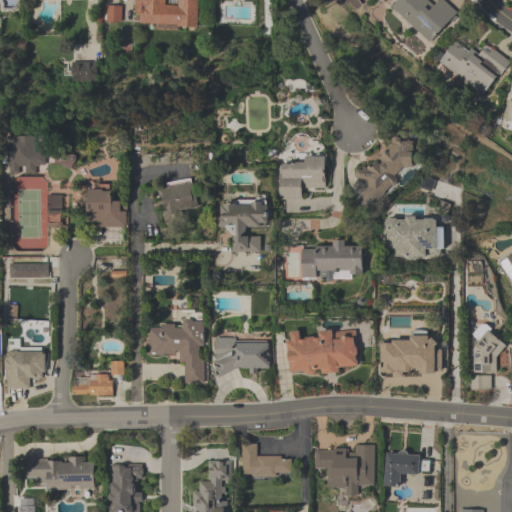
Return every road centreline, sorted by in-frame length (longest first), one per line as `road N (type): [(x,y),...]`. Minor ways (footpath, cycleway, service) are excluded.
road 1 (tertiary): [(0,421),(330,407),(511,417)]
road 2 (residential): [(135,415),(136,231)]
road 3 (residential): [(59,416),(72,260)]
road 4 (residential): [(293,0),(353,131)]
